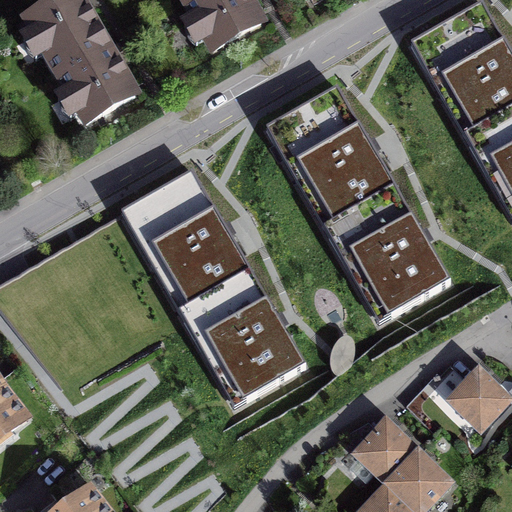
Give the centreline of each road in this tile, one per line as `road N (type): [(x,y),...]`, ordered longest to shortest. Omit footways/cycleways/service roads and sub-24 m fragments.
road 1 (residential): [(0,239),(411,0)]
road 2 (residential): [(249,511),(293,460),(356,409),(492,326)]
